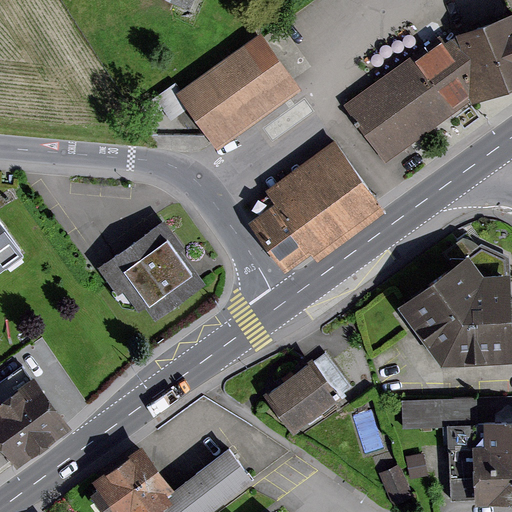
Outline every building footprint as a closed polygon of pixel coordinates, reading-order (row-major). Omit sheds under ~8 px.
[(389,153),(475,93),(511,80),(511,13),(454,34),(416,60),(414,57),(352,100),(389,153)] [(262,36),(178,96),(214,146),(297,86),(262,36)] [(315,245),(377,201),(338,146),(277,189),(283,199),(261,214),(290,255),(312,240),(315,245)] [(0,217),(0,265),(23,249),(0,217)] [(200,283),(161,225),(106,261),(131,299),(146,289),(160,310),(200,283)] [(511,299),(510,266),(485,267),(469,247),(399,299),(443,359),(511,354),(511,299)] [(313,359),(270,392),(295,424),(338,391),(313,359)] [(0,384),(0,431),(18,456),(64,423),(24,368),(0,384)] [(511,419),(450,423),(454,496),(511,492),(511,419)] [(175,488),(142,444),(98,477),(123,511),(130,511),(131,511),(132,511),(142,511),(155,502),(175,488)] [(175,488),(155,502),(162,511),(199,511),(249,475),(229,447),(175,488)] [(399,460),(381,469),(392,492),(410,483),(399,460)]
